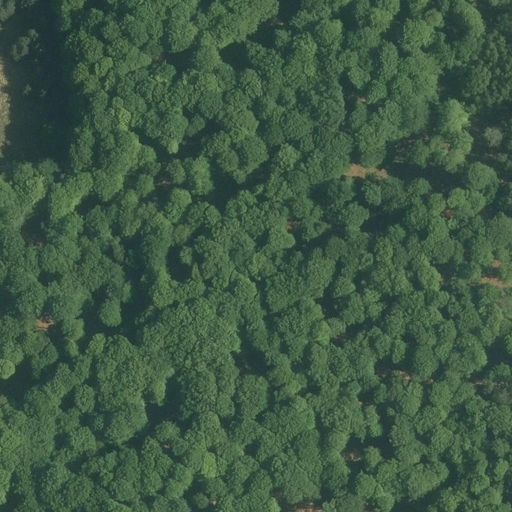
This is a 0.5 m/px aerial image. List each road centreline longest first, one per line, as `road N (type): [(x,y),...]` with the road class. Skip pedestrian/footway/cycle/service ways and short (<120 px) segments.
road 1 (track): [(431,511),(325,454),(215,316),(90,65),(86,0)]
road 2 (track): [(0,170),(183,166),(231,154),(282,122),(359,49),(455,0)]
